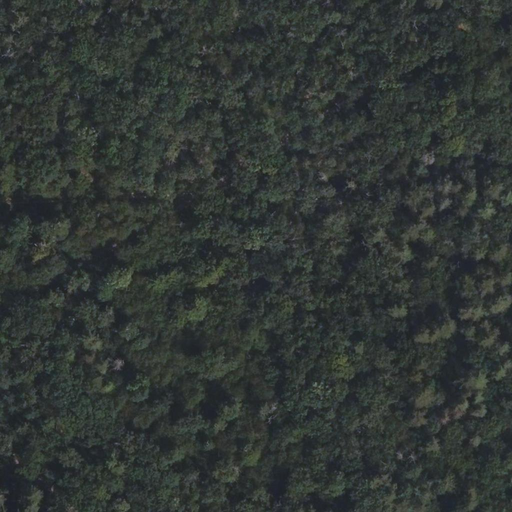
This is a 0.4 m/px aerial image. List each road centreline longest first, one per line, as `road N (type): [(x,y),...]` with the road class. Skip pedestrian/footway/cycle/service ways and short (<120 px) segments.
road 1 (track): [(0,343),(207,195),(511,9)]
road 2 (track): [(0,206),(511,177)]
